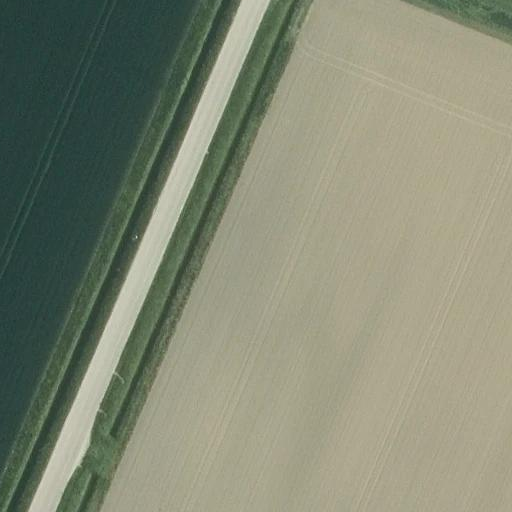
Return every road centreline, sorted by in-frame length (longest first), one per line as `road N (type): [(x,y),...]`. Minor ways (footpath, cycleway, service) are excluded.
road 1 (track): [(90,511),(306,0)]
road 2 (unclassified): [(41,511),(255,0)]
